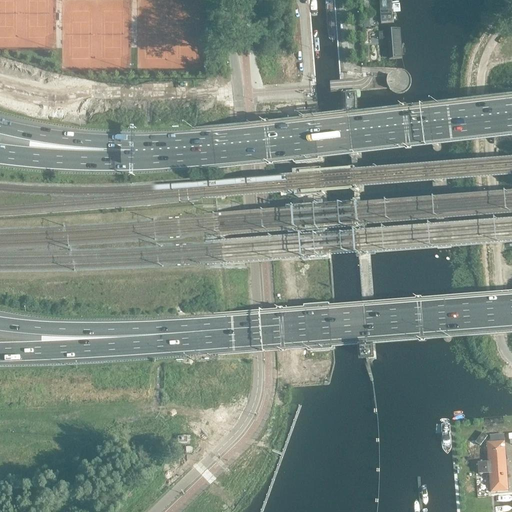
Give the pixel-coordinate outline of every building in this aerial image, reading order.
[(379,0),(381,21),(390,20),(388,0),(379,0)] [(403,60),(401,29),(387,30),(390,61),(403,60)] [(358,111),(357,98),(359,98),(359,97),(359,96),(359,95),(359,94),(359,93),(359,92),(347,93),(346,93),(346,94),(346,95),(346,96),(342,96),(344,112),(358,111)] [(319,160),(314,114),(288,117),(293,163),(319,160)] [(317,194),(315,168),(292,170),(295,196),(317,194)] [(320,230),(318,203),(295,205),(295,207),(296,216),(296,221),(297,230),(297,232),(320,230)] [(320,233),(298,235),(300,259),(308,258),(319,257),(320,257),(326,257),(324,233),(320,233)] [(334,349),(330,303),(304,305),(304,307),(308,351),(334,349)] [(482,451),(481,440),(469,441),(470,452),(482,451)] [(504,442),(490,443),(487,443),(488,463),(478,463),(479,474),(489,473),(491,493),(508,491),(504,442)]
